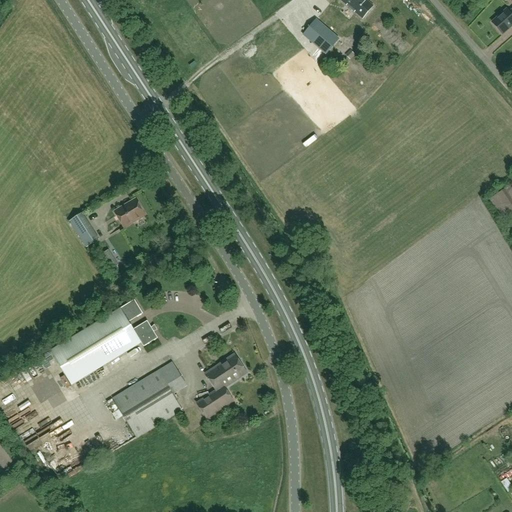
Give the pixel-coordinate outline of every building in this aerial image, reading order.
[(373,7),(366,1),(364,0),(341,0),(356,12),(363,19),(373,7)] [(511,10),(509,13),(507,10),(492,23),(502,35),(511,25),(511,10)] [(343,29),(351,20),(346,15),(338,25),(343,29)] [(316,20),(303,35),(326,55),(339,39),(316,20)] [(350,60),(355,55),(350,51),(345,55),(350,60)] [(142,219),(142,217),(145,215),(136,200),(115,213),(123,228),(135,221),(136,222),(142,219)] [(99,240),(82,214),(69,222),(86,248),(99,240)] [(118,266),(114,261),(109,264),(113,269),(118,266)] [(143,314),(134,300),(51,351),(72,386),(141,344),(144,347),(158,339),(147,322),(133,330),(129,323),(143,314)] [(206,375),(217,392),(224,387),(224,388),(247,373),(235,355),(206,375)] [(168,388),(182,380),(172,363),(113,399),(137,439),(182,411),(168,388)] [(224,387),(217,392),(197,404),(207,419),(233,402),(224,388),(224,387)] [(0,402),(0,414),(12,406),(7,398),(0,402)] [(33,415),(44,408),(38,399),(27,406),(33,415)] [(15,427),(26,421),(24,417),(13,423),(15,427)]
